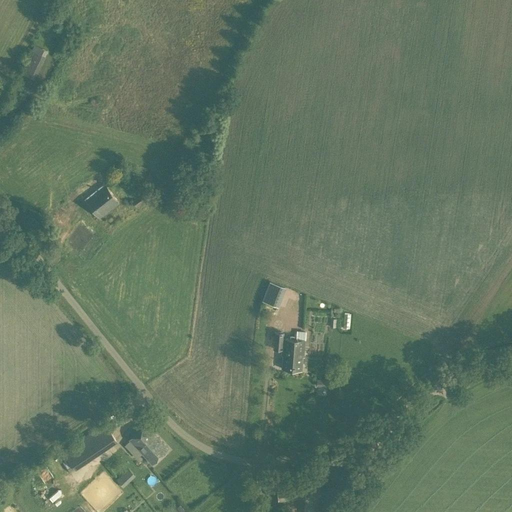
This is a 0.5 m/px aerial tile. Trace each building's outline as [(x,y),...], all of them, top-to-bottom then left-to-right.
[(46,20),(55,25),(58,18),(50,13),(46,20)] [(32,50),(20,72),(18,76),(22,78),(24,74),(34,79),(45,56),(32,50)] [(98,218),(118,202),(99,177),(78,192),(98,218)] [(136,207),(147,200),(142,193),(131,200),(136,207)] [(65,241),(79,254),(95,237),(81,224),(65,241)] [(278,306),(285,287),(269,281),(262,300),(278,306)] [(303,356),(304,351),(305,339),(284,338),(284,332),(274,331),(272,349),(283,350),(281,368),(301,370),(302,356),(303,356)] [(316,386),(316,387),(315,400),(327,401),(328,387),(329,388),(330,380),(317,379),(316,386)] [(117,442),(105,424),(61,454),(72,472),(117,442)] [(145,424),(129,439),(151,463),(168,448),(145,424)] [(122,487),(133,477),(127,470),(116,480),(122,487)] [(301,487),(278,490),(279,499),(303,496),(301,487)]
